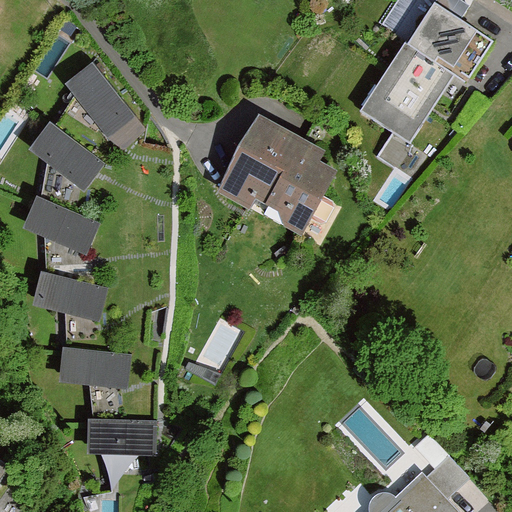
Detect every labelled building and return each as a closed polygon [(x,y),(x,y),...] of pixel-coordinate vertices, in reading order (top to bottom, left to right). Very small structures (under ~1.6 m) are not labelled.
[(430,3),(360,115),(411,144),(454,74),(469,83),(492,42),(430,3)] [(68,86),(110,140),(138,118),(96,64),(68,86)] [(322,155),(257,121),(217,195),(300,239),(334,174),(317,165),(322,155)] [(33,152),(86,195),(108,168),(55,125),(33,152)] [(27,231),(90,257),(103,224),(40,199),(27,231)] [(37,309),(103,324),(111,290),(44,275),(37,309)] [(63,384),(131,390),(134,355),(66,349),(63,384)] [(90,457),(158,458),(159,423),(91,422),(90,457)] [(431,471),(455,494),(475,473),(431,432),(420,444),(439,462),(431,471)] [(460,511),(422,471),(377,511),(460,511)]
